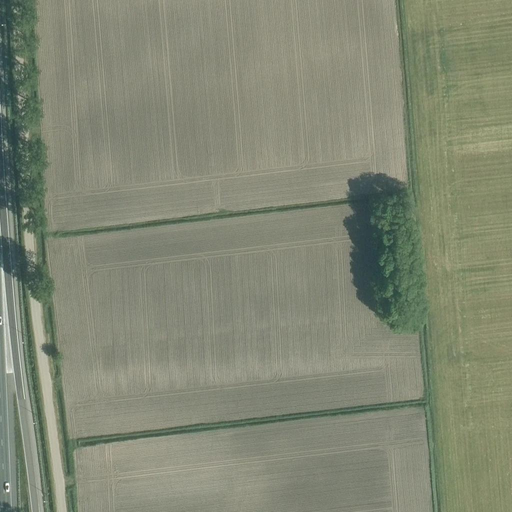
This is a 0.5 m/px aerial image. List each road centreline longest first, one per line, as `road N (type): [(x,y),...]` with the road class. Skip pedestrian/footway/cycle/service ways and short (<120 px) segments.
road 1 (unclassified): [(65,511),(42,342),(18,0)]
road 2 (motorway): [(36,511),(0,239)]
